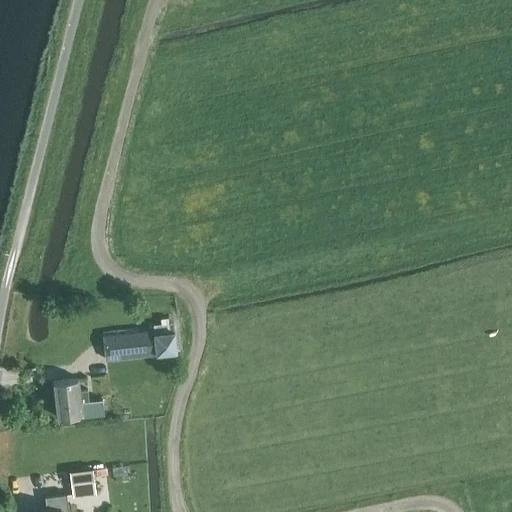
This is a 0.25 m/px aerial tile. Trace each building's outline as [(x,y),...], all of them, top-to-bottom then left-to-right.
[(174,322),(162,324),(162,332),(175,330),(174,322)] [(153,329),(103,335),(106,359),(156,353),(153,329)] [(162,332),(154,333),(157,353),(177,351),(175,330),(162,332)] [(103,397),(88,399),(87,393),(81,394),(79,377),(54,380),(59,416),(83,413),(84,416),(105,413),(103,397)] [(72,476),(74,488),(86,487),(85,474),(72,476)] [(47,510),(31,511),(30,511),(69,511),(67,492),(45,495),(47,510)]
